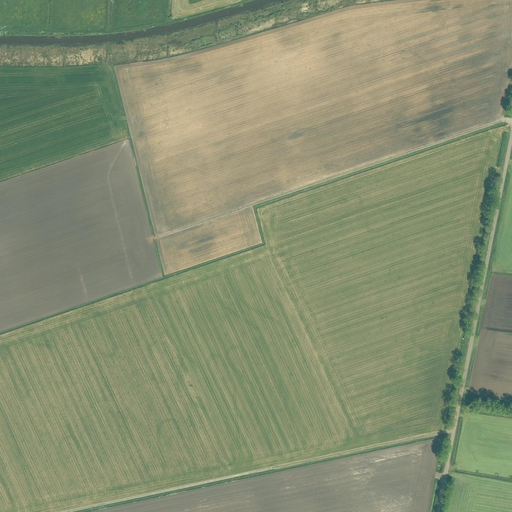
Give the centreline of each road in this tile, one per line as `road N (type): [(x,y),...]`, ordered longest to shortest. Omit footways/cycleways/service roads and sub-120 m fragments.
road 1 (track): [(66,511),(452,434)]
road 2 (unclassified): [(437,511),(511,131)]
road 3 (track): [(511,120),(154,236)]
road 4 (track): [(250,0),(129,30),(0,33)]
